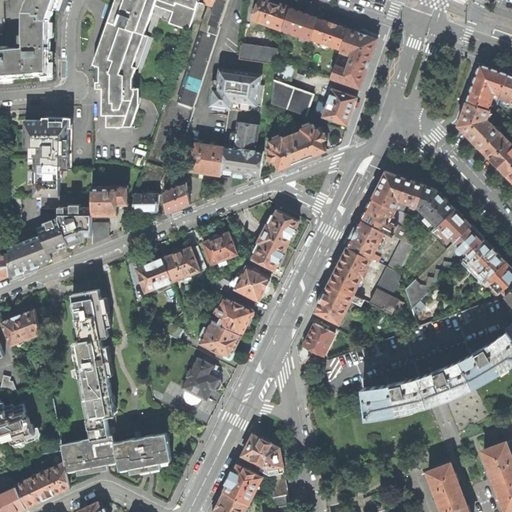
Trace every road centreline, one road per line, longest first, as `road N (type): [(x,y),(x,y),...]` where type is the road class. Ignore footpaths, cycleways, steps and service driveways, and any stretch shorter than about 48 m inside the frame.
road 1 (residential): [(273,184),(0,294)]
road 2 (residential): [(0,97),(70,88),(79,0)]
road 3 (tertiary): [(337,214),(277,333)]
road 4 (residential): [(159,511),(108,487),(47,511)]
